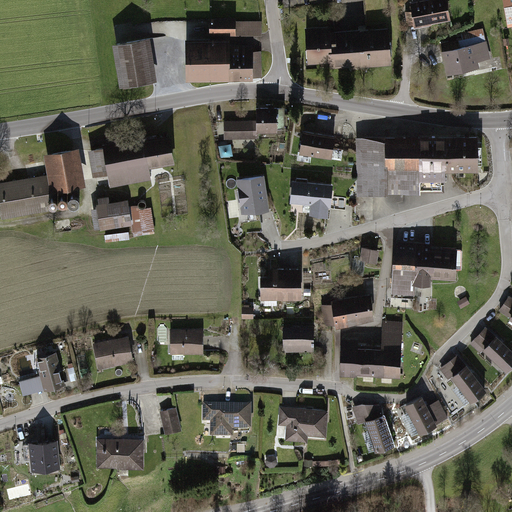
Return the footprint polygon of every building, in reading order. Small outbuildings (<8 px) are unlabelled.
[(403,10),(406,25),(429,21),(428,18),(447,15),(444,0),(407,0),(409,9),(403,10)] [(511,0),(501,0),(507,30),(511,28),(511,0)] [(207,15),(207,32),(226,33),(260,33),(260,20),(233,20),(233,16),(207,15)] [(302,23),(305,62),(327,60),(324,29),(323,21),(302,23)] [(360,64),(390,61),(386,23),(366,25),(356,26),(360,64)] [(360,64),(356,26),(324,29),(327,60),(328,67),(360,64)] [(461,38),(439,43),(446,75),(477,68),(476,61),(489,57),(483,28),(460,33),(461,38)] [(185,32),(185,77),(261,77),(261,49),(249,49),(249,42),(226,42),(226,33),(207,32),(185,32)] [(120,86),(154,80),(146,36),(112,42),(120,86)] [(276,130),(275,106),(253,106),(253,118),(223,119),(223,138),(258,138),(258,130),(276,130)] [(336,131),(301,126),(297,153),(332,158),(336,131)] [(475,131),(355,134),(357,194),(419,192),(418,178),(443,177),(443,167),(476,166),(475,131)] [(100,143),(86,145),(90,173),(105,171),(107,184),(149,178),(147,164),(172,160),(167,132),(142,136),(141,134),(100,140),(100,143)] [(45,173),(0,180),(0,216),(0,219),(49,211),(45,190),(83,183),(76,144),(41,150),(45,173)] [(264,175),(236,179),(241,214),(269,210),(264,175)] [(334,183),(292,179),(290,202),(311,204),(310,213),(329,215),(330,205),(332,205),(334,183)] [(93,204),(90,204),(93,229),(105,227),(106,231),(153,225),(150,204),(139,206),(138,203),(129,204),(128,200),(125,200),(125,195),(107,197),(107,194),(95,195),(96,199),(93,199),(93,204)] [(76,195),(73,195),(70,196),(69,199),(69,202),(70,204),(73,206),(76,206),(78,204),(80,201),(80,198),(78,196),(76,195)] [(65,197),(63,197),(61,197),(59,199),(59,201),(59,203),(61,205),(63,205),(65,205),(67,203),(67,201),(67,199),(65,197)] [(56,199),(54,199),(51,199),(50,201),(49,203),(50,205),(51,207),(53,207),(56,207),(57,205),(58,203),(57,201),(56,199)] [(394,237),(391,292),(411,293),(411,282),(414,238),(394,237)] [(432,239),(414,238),(411,282),(429,283),(430,271),(458,272),(459,246),(431,245),(432,239)] [(377,246),(360,244),(358,258),(375,260),(377,246)] [(259,272),(260,297),(301,296),(299,262),(268,264),(268,271),(259,272)] [(369,289),(329,297),(330,301),(320,303),(324,324),(334,322),(335,325),(372,316),(369,289)] [(497,307),(508,314),(511,309),(511,293),(508,291),(497,307)] [(465,295),(456,300),(459,305),(468,300),(465,295)] [(428,296),(418,296),(418,309),(428,309),(428,296)] [(250,306),(241,306),(242,318),(251,317),(250,306)] [(382,373),(400,373),(402,321),(383,320),(382,340),(382,373)] [(312,322),(281,323),(282,351),(313,349),(312,322)] [(471,337),(481,346),(494,333),(484,323),(471,337)] [(201,326),(169,327),(170,352),(202,351),(201,326)] [(481,346),(503,367),(511,357),(511,349),(494,333),(481,346)] [(127,334),(91,341),(96,368),(133,360),(127,334)] [(339,372),(355,372),(356,340),(356,335),(340,335),(339,372)] [(355,372),(382,373),(382,340),(356,340),(355,372)] [(63,383),(54,349),(34,354),(40,375),(43,388),(63,383)] [(448,377),(450,375),(465,363),(457,352),(439,366),(448,377)] [(450,375),(470,398),(484,387),(465,363),(450,375)] [(40,375),(18,380),(22,393),(43,388),(40,375)] [(403,401),(417,429),(434,420),(425,402),(420,392),(403,401)] [(425,402),(434,420),(446,414),(437,396),(425,402)] [(249,402),(201,402),(201,421),(208,421),(208,435),(230,435),(230,428),(249,428),(249,402)] [(364,418),(381,412),(377,402),(361,402),(351,405),(356,420),(364,418)] [(296,405),(280,404),(278,404),(277,423),(285,423),(284,438),(305,438),(305,431),(324,432),(325,406),(312,405),(312,404),(304,404),(304,405),(296,405)] [(174,405),(157,409),(163,433),(180,429),(174,405)] [(364,418),(375,448),(392,442),(381,412),(364,418)] [(141,434),(95,436),(96,467),(142,466),(141,434)] [(56,437),(29,441),(33,470),(60,467),(56,437)] [(271,453),(267,454),(264,457),(264,461),(267,464),(272,464),(275,461),(275,456),(271,453)] [(338,458),(312,459),(312,458),(303,457),(303,465),(312,465),(312,464),(338,462),(338,460),(338,458)] [(452,490),(464,485),(461,479),(449,484),(452,490)]
